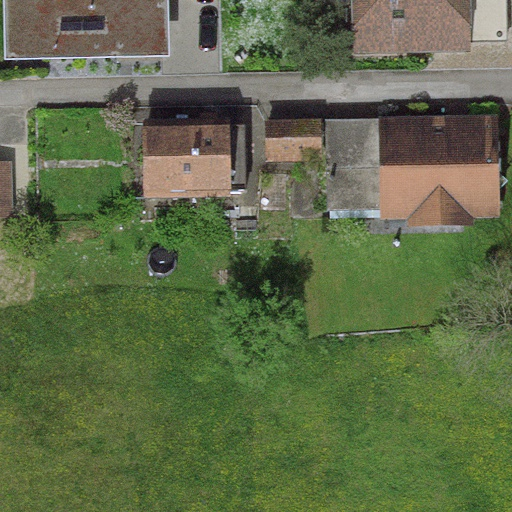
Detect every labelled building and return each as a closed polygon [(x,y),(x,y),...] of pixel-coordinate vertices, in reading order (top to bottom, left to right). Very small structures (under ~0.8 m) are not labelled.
[(3,0),(5,58),(170,54),(168,0),(3,0)] [(352,0),(354,54),(471,52),(471,40),(508,39),(507,0),(352,0)] [(497,114),(378,116),(378,118),(379,166),(327,167),(328,209),(381,208),(381,217),(409,217),(409,225),(473,224),(473,217),(499,216),(497,114)] [(379,166),(378,118),(326,119),(327,167),(379,166)] [(321,119),(266,119),(266,160),(321,160),(321,119)] [(245,125),(144,126),(145,196),(232,195),(232,183),(246,183),(245,125)] [(12,160),(0,159),(0,217),(13,217),(12,160)]
